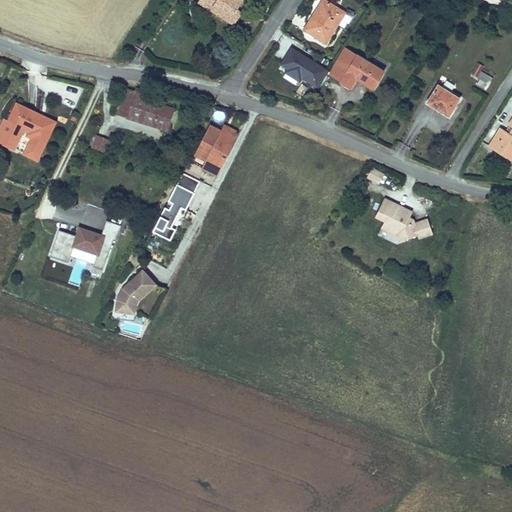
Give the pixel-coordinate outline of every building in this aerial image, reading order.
[(196,0),(195,2),(209,11),(211,8),(227,18),(238,2),(234,0),(196,0)] [(327,0),(325,0),(306,29),(326,42),(346,13),(327,0)] [(193,5),(207,14),(209,11),(195,2),(193,5)] [(211,8),(209,11),(207,14),(229,28),(238,13),(233,10),(227,18),(211,8)] [(326,65),(312,57),(312,59),(298,51),(299,49),(291,45),(281,61),(288,65),(287,67),(301,76),(302,74),(317,82),(326,65)] [(369,65),(344,48),(328,74),(349,88),(355,80),(370,90),(382,73),(369,65)] [(312,57),(299,49),(298,51),(312,59),(312,57)] [(376,54),(369,65),(382,73),(388,62),(376,54)] [(319,84),(329,67),(326,65),(317,82),(319,84)] [(301,76),(287,67),(285,70),(300,78),(301,76)] [(481,69),(478,75),(490,83),(493,77),(481,69)] [(439,84),(427,102),(451,117),(463,99),(439,84)] [(124,94),(117,112),(166,131),(173,115),(159,110),(163,98),(139,89),(138,93),(120,86),(118,91),(124,94)] [(58,123),(21,103),(13,118),(33,129),(31,134),(48,143),(58,123)] [(180,118),(173,115),(166,131),(174,134),(180,118)] [(498,129),(486,147),(510,163),(511,159),(511,123),(509,127),(511,128),(511,130),(508,136),(505,133),(498,129)] [(223,132),(209,125),(191,163),(217,175),(230,148),(218,141),(223,132)] [(218,141),(230,148),(238,132),(226,126),(223,132),(218,141)] [(113,141),(99,135),(94,146),(108,153),(113,141)] [(390,177),(372,168),(368,176),(386,185),(390,177)] [(172,225),(182,205),(186,207),(195,191),(178,182),(170,198),(174,200),(170,208),(166,206),(154,229),(171,238),(176,227),(172,225)] [(384,197),(375,215),(383,219),(382,221),(400,230),(405,241),(418,235),(419,238),(433,232),(427,218),(415,223),(413,219),(408,216),(411,211),(384,197)] [(103,268),(113,238),(116,239),(121,223),(106,218),(101,233),(94,231),(93,233),(89,232),(90,230),(80,226),(77,234),(59,228),(50,254),(69,260),(74,244),(98,252),(93,264),(103,268)] [(400,230),(382,221),(379,226),(396,235),(400,244),(405,241),(400,230)] [(179,247),(186,251),(198,228),(190,225),(179,247)] [(139,298),(157,283),(144,269),(128,283),(129,284),(126,287),(124,287),(118,298),(117,310),(136,312),(137,306),(139,298)] [(78,286),(82,274),(76,272),(72,284),(78,286)] [(135,319),(136,312),(117,310),(118,298),(116,298),(114,317),(135,319)]
